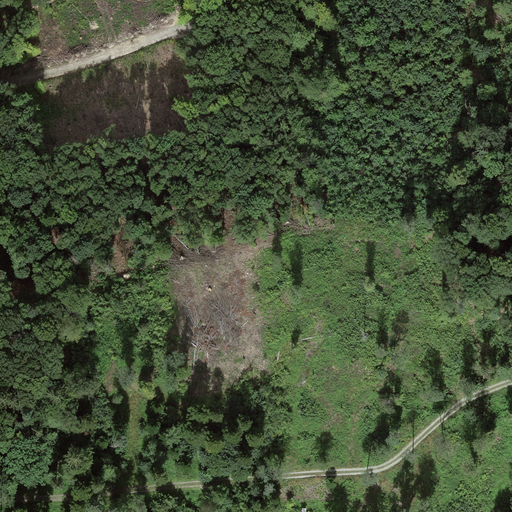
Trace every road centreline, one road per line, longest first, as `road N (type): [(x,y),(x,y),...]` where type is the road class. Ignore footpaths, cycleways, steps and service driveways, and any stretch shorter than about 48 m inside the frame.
road 1 (track): [(0,489),(321,483),(411,450),(463,407),(511,386)]
road 2 (track): [(287,0),(221,6),(0,87)]
